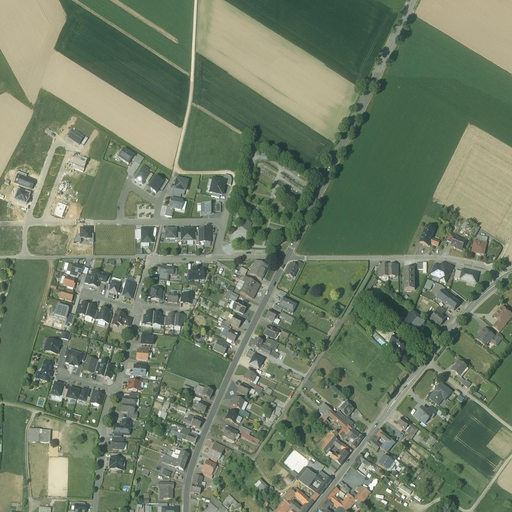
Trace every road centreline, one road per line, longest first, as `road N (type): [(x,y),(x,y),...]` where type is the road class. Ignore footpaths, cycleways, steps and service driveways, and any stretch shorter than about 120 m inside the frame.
road 1 (secondary): [(186,511),(200,444),(286,257)]
road 2 (residential): [(497,279),(493,268),(441,257),(286,257)]
road 3 (secondary): [(414,0),(338,154)]
road 4 (track): [(174,168),(190,102),(196,0)]
road 5 (track): [(192,79),(70,0)]
road 6 (residential): [(24,257),(153,257)]
road 7 (residential): [(112,390),(94,511)]
